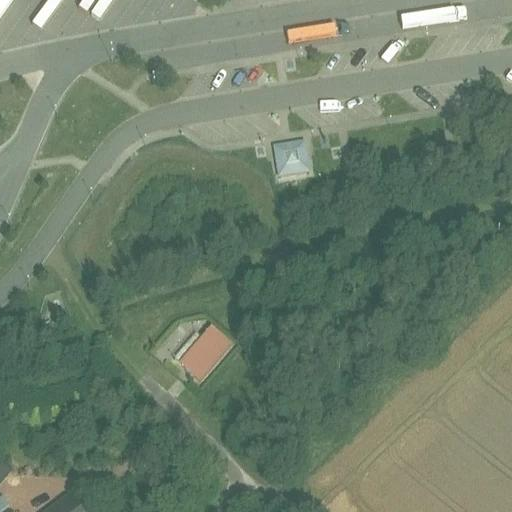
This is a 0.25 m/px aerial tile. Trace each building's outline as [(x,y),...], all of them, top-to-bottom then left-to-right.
[(310,143),(277,148),(282,181),(315,176),(310,143)] [(213,323),(180,362),(203,381),(236,342),(213,323)] [(0,485),(13,473),(0,458),(0,485)] [(83,511),(70,494),(46,511),(83,511)] [(0,496),(0,511),(5,511),(10,509),(0,496)]
